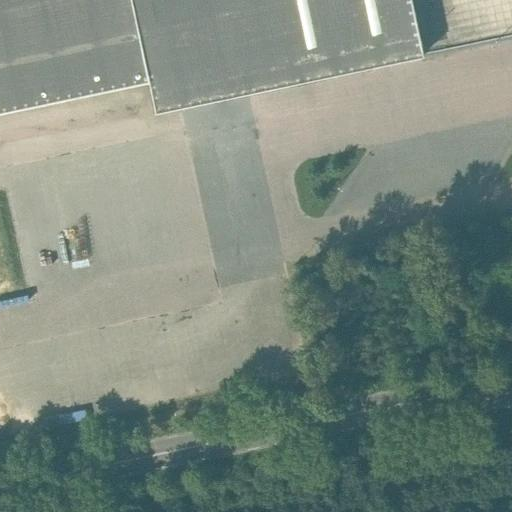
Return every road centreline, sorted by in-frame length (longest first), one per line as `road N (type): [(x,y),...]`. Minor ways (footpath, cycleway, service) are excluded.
road 1 (tertiary): [(0,485),(418,396),(511,393)]
road 2 (unknown): [(511,70),(187,124)]
road 3 (unknown): [(0,336),(172,300),(197,287),(208,263),(203,211)]
road 4 (unknown): [(187,124),(0,146)]
